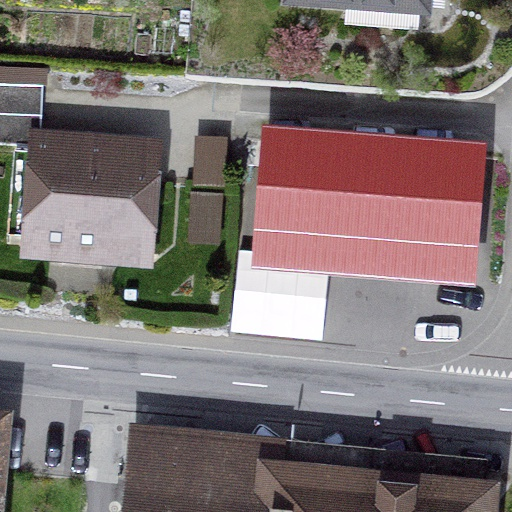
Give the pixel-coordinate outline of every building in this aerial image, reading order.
[(316,0),(422,8),(423,0),(316,0)] [(0,84),(0,144),(40,147),(43,87),(0,84)] [(229,191),(229,133),(200,134),(201,192),(229,191)] [(277,139),(269,245),(461,260),(469,154),(277,139)] [(142,255),(150,155),(40,147),(32,246),(55,248),(60,261),(103,264),(111,253),(142,255)] [(207,471),(136,464),(131,511),(274,511),(278,477),(207,471)] [(482,511),(484,498),(381,488),(278,477),(274,511),(482,511)]
